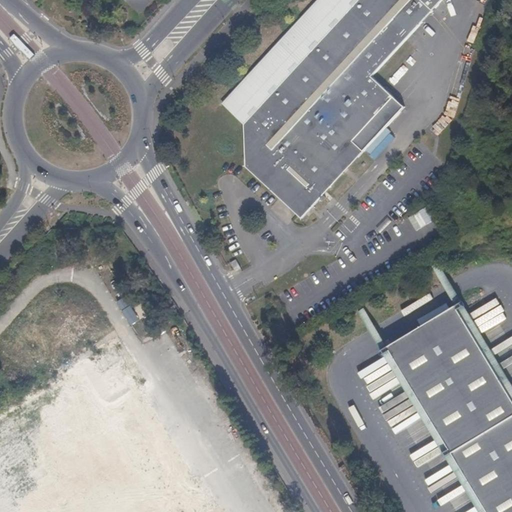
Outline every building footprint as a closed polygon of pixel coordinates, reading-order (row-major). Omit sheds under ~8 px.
[(439,0),(313,0),(222,97),(248,122),(244,126),(249,130),(246,133),(249,137),(246,140),(250,144),(246,149),(251,153),(247,158),(246,159),(303,212),(322,192),(325,194),(328,191),(326,189),(363,149),(408,101),(374,69),(428,12),(439,0)] [(464,304),(441,265),(433,269),(457,309),(458,308),(464,304)] [(74,293),(66,302),(78,313),(87,304),(74,293)] [(457,309),(389,350),(485,511),(511,511),(511,398),(477,340),(458,308),(457,309)] [(383,353),(389,350),(365,310),(359,314),(383,353)] [(219,511),(146,373),(134,380),(118,351),(0,413),(0,511),(219,511)]
